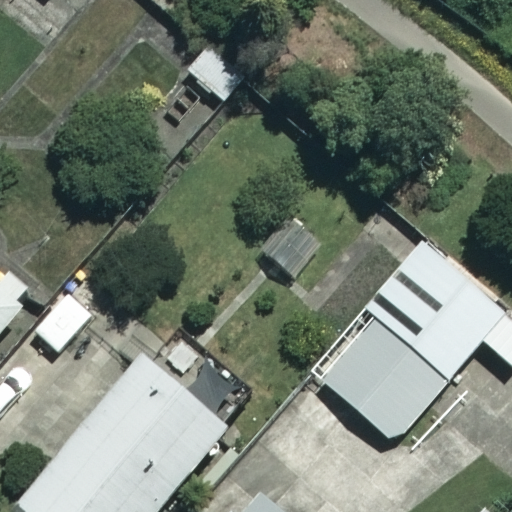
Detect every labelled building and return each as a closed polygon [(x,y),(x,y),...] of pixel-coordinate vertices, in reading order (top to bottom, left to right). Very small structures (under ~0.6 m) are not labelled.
[(248,77),(212,43),(186,71),(222,105),(248,77)] [(511,367),(511,325),(415,246),(358,315),(366,321),(317,379),(394,442),(479,340),(511,368),(511,367)] [(0,328),(19,305),(0,288),(0,328)] [(152,511),(223,427),(137,356),(8,511),(152,511)] [(274,511),(253,494),(236,511),(274,511)]
